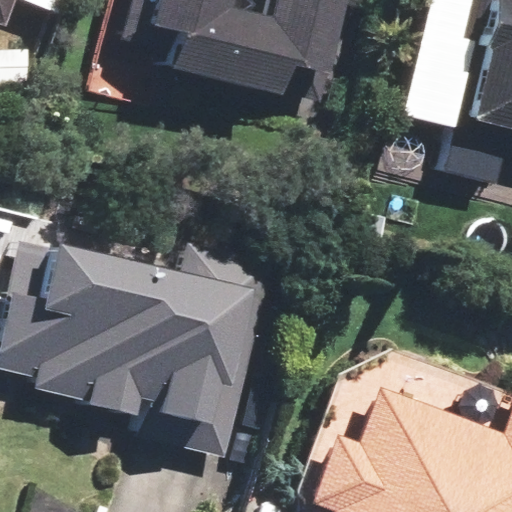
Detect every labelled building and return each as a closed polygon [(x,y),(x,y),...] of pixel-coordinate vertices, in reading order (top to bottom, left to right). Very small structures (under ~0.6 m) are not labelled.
[(17,0),(51,13),(55,0),(17,0)] [(102,0),(92,55),(155,68),(269,91),(274,64),(315,72),(329,0),(262,0),(260,16),(211,6),(211,0),(102,0)] [(511,0),(466,0),(442,124),(511,138),(511,0)] [(69,404),(125,416),(121,433),(213,452),(227,383),(218,381),(244,254),(181,241),(175,268),(9,234),(0,277),(0,367),(25,372),(23,383),(71,393),(69,404)] [(511,511),(511,381),(508,380),(489,428),(333,367),(276,511),(511,511)]
